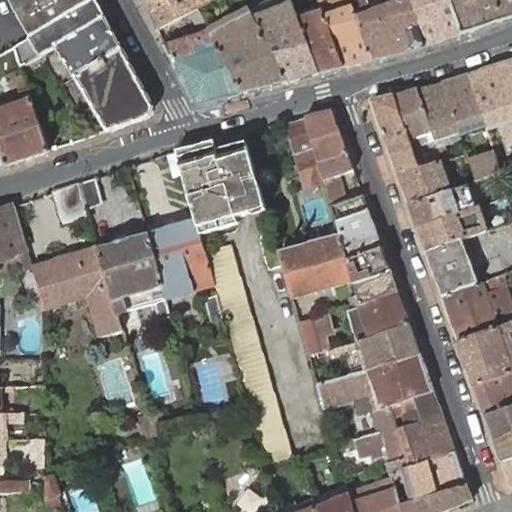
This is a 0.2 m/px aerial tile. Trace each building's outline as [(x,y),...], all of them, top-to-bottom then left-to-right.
[(9,0),(24,25),(27,31),(31,39),(95,0),(9,0)] [(122,48),(95,0),(31,39),(14,49),(21,69),(42,56),(58,47),(75,77),(122,48)] [(198,9),(213,0),(151,0),(143,4),(158,31),(191,13),(198,9)] [(301,25),(291,0),(277,0),(280,7),(253,18),(289,82),(320,74),(301,25)] [(318,0),(321,6),(324,16),(345,68),(373,60),(354,8),(351,1),(338,6),(334,0),(318,0)] [(366,0),(350,0),(351,1),(354,8),(373,60),(426,47),(409,0),(404,0),(371,12),(366,0)] [(404,0),(366,0),(371,12),(404,0)] [(451,0),(409,0),(426,47),(465,33),(451,0)] [(511,0),(451,0),(465,33),(511,17),(511,0)] [(202,34),(210,31),(198,9),(191,13),(202,34)] [(244,93),(289,82),(253,18),(252,14),(212,35),(244,93)] [(320,74),(345,68),(324,16),(301,25),(320,74)] [(161,37),(167,47),(186,40),(181,28),(161,37)] [(199,105),(244,93),(212,35),(210,31),(202,34),(186,40),(167,47),(199,105)] [(153,106),(122,48),(75,77),(94,107),(86,112),(83,107),(77,111),(93,138),(109,132),(148,119),(149,119),(150,119),(150,118),(151,118),(151,117),(152,116),(152,115),(153,115),(153,114),(154,113),(153,113),(154,112),(154,111),(154,110),(154,109),(154,108),(154,107),(153,106)] [(511,59),(469,74),(487,126),(498,122),(505,141),(511,139),(511,59)] [(469,74),(442,84),(460,134),(487,126),(469,74)] [(22,93),(29,91),(24,77),(17,80),(22,93)] [(442,84),(418,90),(435,139),(436,142),(460,134),(442,84)] [(400,113),(419,168),(430,165),(427,157),(423,159),(415,138),(427,135),(429,141),(435,139),(418,90),(394,96),(400,113)] [(50,152),(33,104),(29,91),(22,93),(25,104),(0,112),(0,147),(6,167),(50,152)] [(379,119),(398,173),(419,168),(400,113),(394,96),(372,101),(379,119)] [(324,180),(325,182),(333,207),(346,202),(339,182),(334,183),(332,178),(337,177),(355,171),(333,111),(307,119),(324,180)] [(307,119),(288,123),(305,187),(325,182),(324,180),(307,119)] [(212,142),(177,152),(196,220),(199,231),(238,219),(242,217),(261,212),(266,210),(245,134),(237,135),(212,142)] [(495,150),(496,155),(499,168),(511,165),(507,147),(495,150)] [(447,152),(440,153),(443,162),(449,160),(447,152)] [(496,155),(471,164),(477,182),(501,173),(499,168),(496,155)] [(451,185),(443,162),(437,163),(446,187),(451,185)] [(419,168),(398,173),(410,206),(453,190),(451,185),(446,187),(437,163),(438,163),(430,165),(419,168)] [(511,180),(511,169),(511,165),(499,168),(501,173),(503,183),(511,180)] [(96,178),(79,184),(87,209),(104,204),(96,178)] [(79,184),(54,193),(64,224),(89,216),(87,209),(79,184)] [(453,190),(410,206),(418,229),(477,209),(469,185),(453,190)] [(333,207),(342,237),(348,261),(383,249),(374,226),(363,195),(346,202),(333,207)] [(16,205),(0,210),(0,262),(13,258),(12,255),(29,249),(16,205)] [(485,226),(479,208),(477,209),(418,229),(427,253),(463,240),(487,231),(485,226)] [(238,219),(199,231),(201,237),(239,224),(238,219)] [(196,220),(149,235),(164,288),(163,288),(167,301),(216,286),(206,253),(201,237),(199,231),(196,220)] [(279,255),(270,221),(268,221),(258,240),(267,271),(283,266),(279,255)] [(149,235),(99,249),(118,315),(130,311),(127,299),(148,293),(151,305),(161,302),(166,320),(172,318),(167,301),(163,288),(164,288),(149,235)] [(279,255),(283,266),(292,299),(347,283),(355,281),(348,261),(342,237),(279,255)] [(427,253),(443,297),(479,284),(463,240),(427,253)] [(206,253),(216,286),(219,296),(219,297),(225,319),(225,321),(249,403),(268,468),(295,459),(230,246),(206,253)] [(99,249),(35,268),(34,268),(43,296),(44,309),(90,296),(103,337),(123,331),(118,315),(99,249)] [(383,249),(348,261),(356,285),(391,272),(383,249)] [(43,296),(34,268),(22,272),(30,299),(43,296)] [(391,272),(356,285),(362,306),(398,292),(391,272)] [(479,284),(443,297),(459,342),(511,322),(511,311),(496,317),(487,293),(511,285),(507,274),(504,275),(479,284)] [(511,288),(511,285),(487,293),(496,317),(511,311),(511,288)] [(398,292),(362,306),(362,307),(349,311),(358,342),(359,342),(372,337),(410,325),(398,292)] [(127,299),(130,311),(151,305),(148,293),(127,299)] [(225,319),(219,297),(208,301),(214,322),(225,319)] [(328,315),(300,323),(310,356),(322,352),(321,349),(328,347),(325,334),(333,332),(328,315)] [(511,322),(459,342),(475,387),(511,373),(511,359),(504,338),(511,335),(511,322)] [(359,342),(369,371),(380,367),(421,354),(410,325),(372,337),(359,342)] [(369,371),(318,385),(324,407),(336,407),(356,401),(361,415),(372,412),(373,417),(378,416),(383,432),(372,436),(381,465),(406,458),(398,431),(394,419),(391,406),(434,391),(421,354),(380,367),(369,371)] [(511,373),(475,387),(485,416),(511,406),(511,373)] [(442,415),(434,391),(391,406),(394,419),(402,416),(405,415),(408,427),(442,415)] [(511,406),(485,416),(494,439),(511,432),(511,406)] [(25,423),(25,414),(3,414),(0,414),(0,441),(5,441),(6,441),(6,423),(25,423)] [(456,452),(442,415),(408,427),(405,428),(416,467),(427,463),(456,452)] [(148,418),(136,421),(142,440),(154,437),(148,418)] [(511,432),(494,439),(502,463),(511,459),(511,432)] [(354,441),(364,471),(381,465),(372,436),(354,441)] [(32,468),(45,468),(46,440),(32,440),(32,468)] [(416,467),(409,469),(408,469),(392,474),(393,479),(395,484),(411,480),(417,500),(417,502),(437,495),(468,485),(456,452),(427,463),(416,467)] [(511,459),(502,463),(511,486),(511,485),(511,459)] [(60,496),(53,476),(46,478),(46,494),(47,503),(60,496)] [(395,484),(393,479),(389,481),(391,488),(358,498),(356,492),(350,495),(355,511),(403,511),(402,505),(395,484)] [(391,488),(389,481),(356,492),(358,498),(391,488)] [(0,493),(30,493),(30,483),(0,483),(0,493)] [(445,511),(474,501),(468,485),(437,495),(417,502),(417,500),(402,505),(403,511),(445,511)] [(355,511),(350,495),(348,487),(340,491),(343,500),(317,510),(317,511),(355,511)] [(343,500),(340,491),(314,501),(316,508),(317,510),(343,500)] [(63,507),(60,496),(47,503),(49,511),(63,507)] [(314,501),(313,501),(298,506),(300,511),(317,511),(317,510),(316,508),(314,501)]
